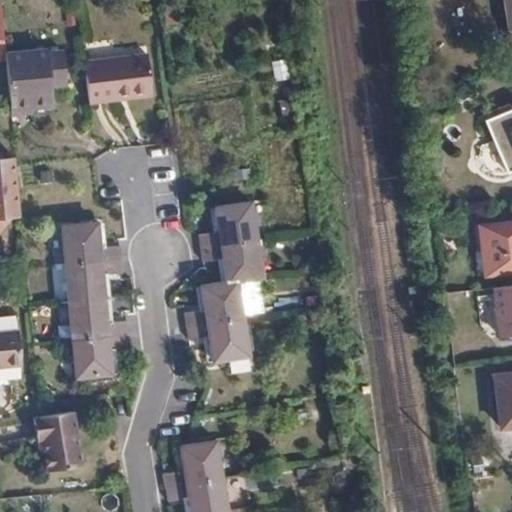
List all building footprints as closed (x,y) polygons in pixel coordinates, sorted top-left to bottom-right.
[(4,52),(9,106),(51,101),(46,48),(4,52)] [(147,52),(83,59),(88,101),(116,99),(115,92),(151,89),(147,52)] [(151,95),(151,89),(115,92),(116,99),(151,95)] [(511,168),(511,132),(480,136),(486,171),(511,168)] [(15,159),(0,160),(0,235),(13,220),(21,219),(15,159)] [(219,251),(222,275),(232,274),(232,273),(257,269),(245,195),(211,200),(214,225),(194,228),(197,254),(219,251)] [(92,218),(56,223),(73,372),(109,369),(107,344),(126,342),(123,314),(103,316),(98,269),(118,267),(115,239),(95,241),(92,218)] [(511,274),(511,224),(476,229),(482,277),(511,274)] [(209,352),(224,350),(242,348),(232,274),(222,275),(197,278),(200,304),(182,307),(185,333),(204,330),(209,352)] [(511,287),(494,290),(502,338),(511,336),(511,287)] [(18,331),(0,331),(0,375),(19,376),(18,331)] [(226,365),(245,363),(242,348),(224,350),(226,365)] [(511,429),(511,376),(496,378),(504,431),(511,429)] [(39,436),(42,450),(45,468),(79,462),(70,408),(31,416),(34,436),(39,436)] [(223,511),(212,443),(177,448),(180,473),(163,475),(167,502),(185,499),(186,511),(223,511)]
